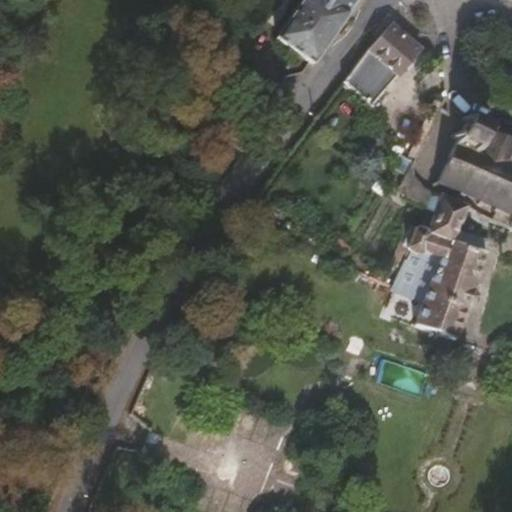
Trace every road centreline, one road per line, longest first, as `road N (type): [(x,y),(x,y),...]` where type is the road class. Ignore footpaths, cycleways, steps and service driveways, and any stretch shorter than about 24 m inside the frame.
road 1 (residential): [(78,511),(85,479),(169,300),(392,0)]
road 2 (residential): [(423,0),(440,18),(445,72),(511,111)]
